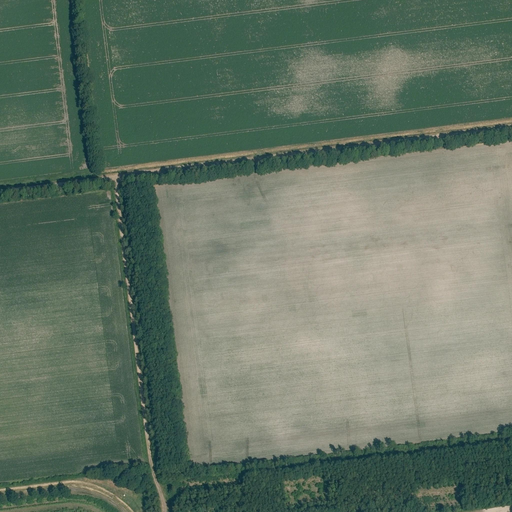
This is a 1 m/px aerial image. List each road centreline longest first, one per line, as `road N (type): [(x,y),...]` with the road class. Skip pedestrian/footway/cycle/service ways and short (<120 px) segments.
road 1 (track): [(511,125),(116,178)]
road 2 (track): [(164,511),(149,453),(116,178)]
road 3 (track): [(121,511),(81,492),(0,498)]
